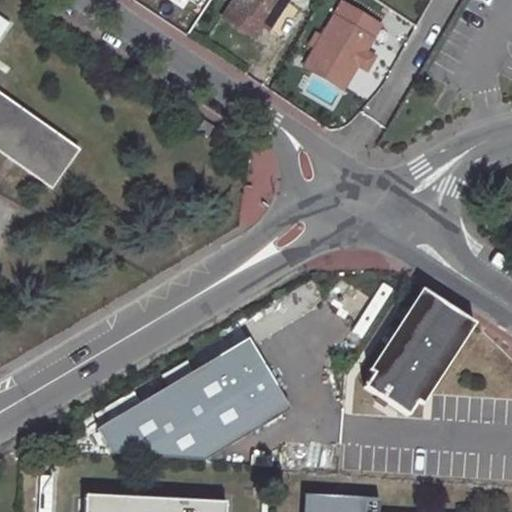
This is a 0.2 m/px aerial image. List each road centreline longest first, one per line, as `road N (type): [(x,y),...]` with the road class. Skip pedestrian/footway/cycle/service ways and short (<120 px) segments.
road 1 (unclassified): [(372,203),(303,225),(0,414)]
road 2 (residential): [(336,171),(83,0)]
road 3 (residential): [(336,171),(444,0)]
road 4 (residential): [(511,305),(420,246),(372,203)]
road 5 (unclassified): [(511,133),(372,203)]
